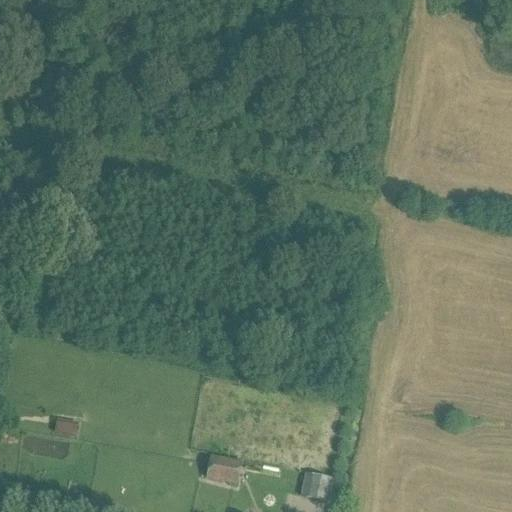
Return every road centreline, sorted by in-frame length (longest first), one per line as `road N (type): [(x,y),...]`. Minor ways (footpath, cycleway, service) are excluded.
road 1 (track): [(365,511),(398,152),(426,0)]
road 2 (track): [(0,142),(275,196)]
road 3 (track): [(275,196),(394,215)]
